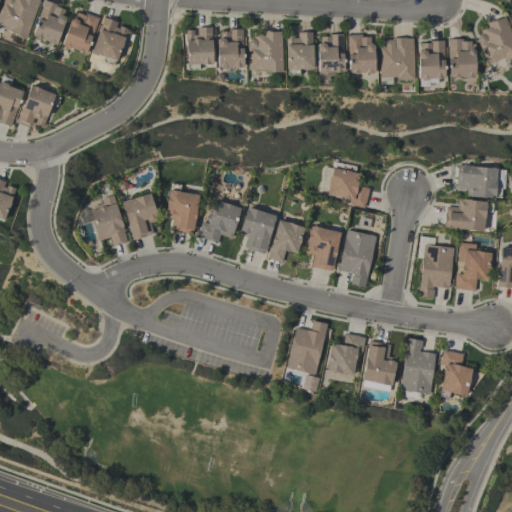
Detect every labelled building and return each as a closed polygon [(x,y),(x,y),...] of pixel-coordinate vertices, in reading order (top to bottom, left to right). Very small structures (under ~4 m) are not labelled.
[(511,18),(479,29),(492,67),(511,60),(511,18)] [(217,67),(216,29),(191,29),(191,67),(217,67)] [(222,69),(247,69),(247,31),(222,31),(222,69)] [(284,33),(252,33),(252,74),(284,74),(284,33)] [(291,72),(315,72),(315,35),(291,35),(291,72)] [(322,37),(322,75),(346,75),(346,37),(322,37)] [(377,75),(377,37),(350,37),(350,75),(377,75)] [(415,41),(381,41),(381,82),(415,82),(415,41)] [(451,41),(452,80),(480,80),(479,41),(451,41)] [(422,43),(422,81),(447,81),(447,43),(422,43)] [(468,199),(493,200),(494,171),(453,168),(451,189),(468,190),(468,199)] [(357,177),(331,171),(324,200),(361,208),(365,191),(354,189),(357,177)] [(167,221),(175,222),(173,234),(194,237),(200,197),(171,193),(167,221)] [(152,225),(159,224),(154,197),(126,203),(133,242),(154,238),(152,225)] [(442,210),(441,232),(482,234),(484,204),(458,203),(458,211),(442,210)] [(232,241),(240,211),(215,204),(208,228),(203,226),(199,240),(217,246),(220,237),(232,241)] [(244,250),(264,256),(274,219),(247,211),(239,237),(247,239),(244,250)] [(284,253),(296,256),(302,230),(277,223),(267,262),(281,265),(284,253)] [(338,235),(309,229),(303,257),(311,259),(309,269),(329,274),(338,235)] [(336,273),(350,276),(348,287),(362,290),(372,239),(344,233),(336,273)] [(450,249),(421,247),(417,299),(430,300),(431,289),(447,291),(450,249)] [(473,293),(474,281),(487,283),(490,250),(457,247),(453,291),(473,293)] [(511,250),(499,250),(497,290),(511,290),(511,250)] [(286,371),(315,376),(324,326),(310,323),(308,333),(293,330),(286,371)] [(341,347),(330,346),(326,373),(355,378),(361,339),(343,336),(341,347)]
